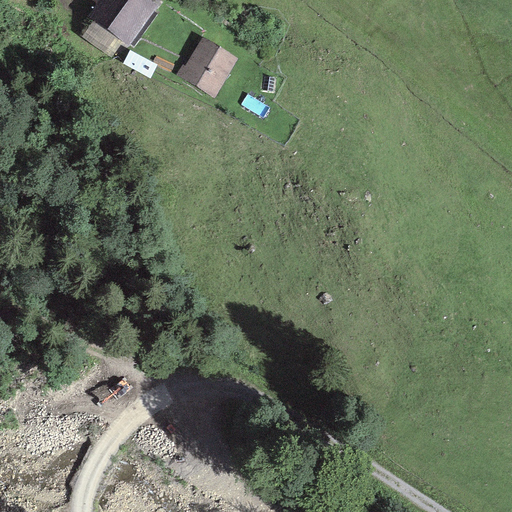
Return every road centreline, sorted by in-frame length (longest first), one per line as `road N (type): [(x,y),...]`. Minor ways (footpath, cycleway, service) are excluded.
road 1 (track): [(80,511),(115,431),(173,389),(213,383),(254,395),(438,511)]
road 2 (track): [(148,402),(97,322),(0,243)]
